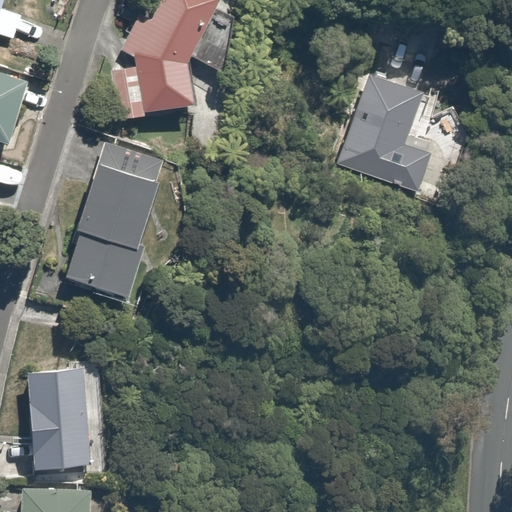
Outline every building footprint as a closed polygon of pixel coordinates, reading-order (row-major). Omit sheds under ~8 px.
[(0,0),(0,38),(17,44),(26,15),(12,11),(15,0),(0,0)] [(141,67),(113,68),(118,117),(201,108),(196,64),(229,0),(167,0),(157,20),(141,12),(122,48),(140,58),(141,67)] [(417,81),(365,66),(338,161),(414,182),(427,137),(403,130),(417,81)] [(0,139),(17,144),(34,81),(0,71),(0,139)] [(141,171),(83,153),(47,266),(106,284),(141,171)] [(71,357),(16,359),(21,455),(75,453),(71,357)] [(69,511),(71,479),(5,477),(4,511),(69,511)]
